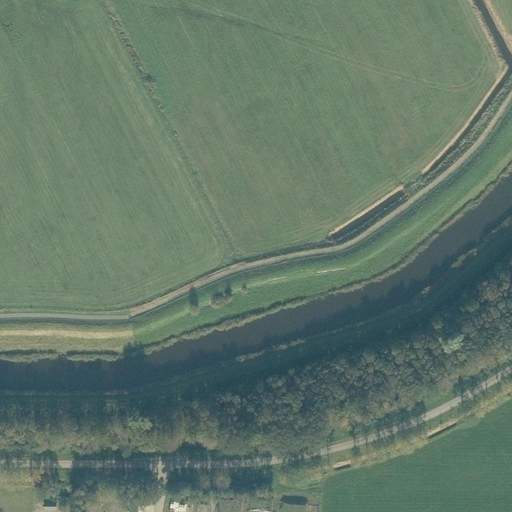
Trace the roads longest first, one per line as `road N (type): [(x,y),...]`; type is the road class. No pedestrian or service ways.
road 1 (track): [(0,402),(147,398),(407,318),(511,233)]
road 2 (unclassified): [(0,464),(293,457),(418,422),(511,369)]
